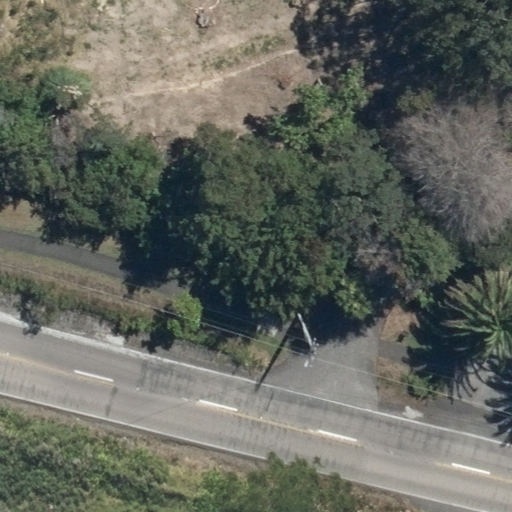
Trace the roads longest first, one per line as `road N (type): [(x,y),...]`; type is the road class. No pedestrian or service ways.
road 1 (residential): [(511,478),(0,356)]
road 2 (unknown): [(511,227),(371,445)]
